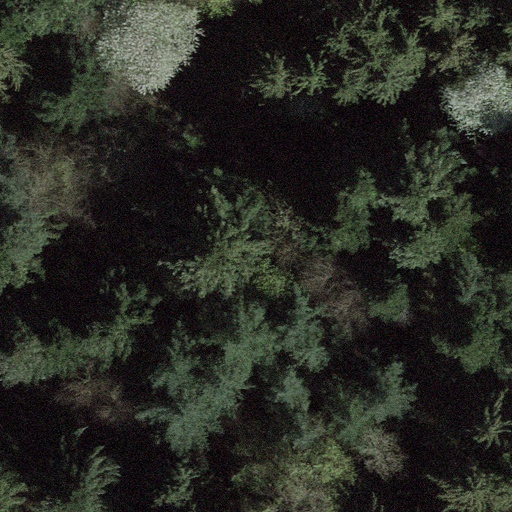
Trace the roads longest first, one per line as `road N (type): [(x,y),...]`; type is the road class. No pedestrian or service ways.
road 1 (track): [(511,501),(140,418),(0,373)]
road 2 (track): [(212,163),(445,106),(511,103)]
road 3 (track): [(0,212),(212,163)]
